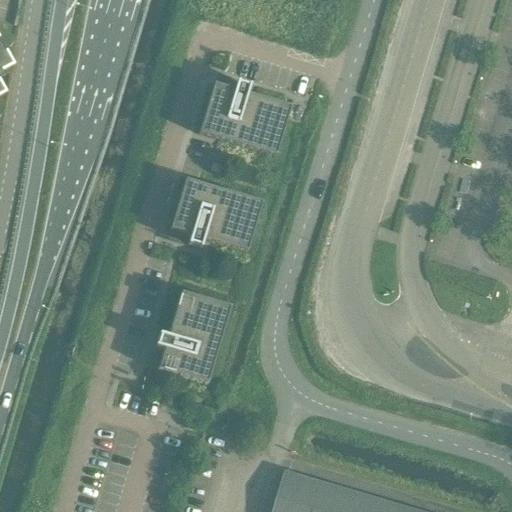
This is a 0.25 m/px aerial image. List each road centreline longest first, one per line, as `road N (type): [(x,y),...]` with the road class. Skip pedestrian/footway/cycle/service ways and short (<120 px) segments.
road 1 (unclassified): [(351,78),(206,39),(64,511)]
road 2 (unclassified): [(351,78),(275,321),(283,381),(308,404),(511,467)]
road 3 (primary): [(0,421),(122,0)]
road 4 (primary): [(65,0),(0,348)]
road 5 (unclassified): [(0,226),(37,0)]
road 6 (unknown): [(92,419),(139,440),(112,511)]
